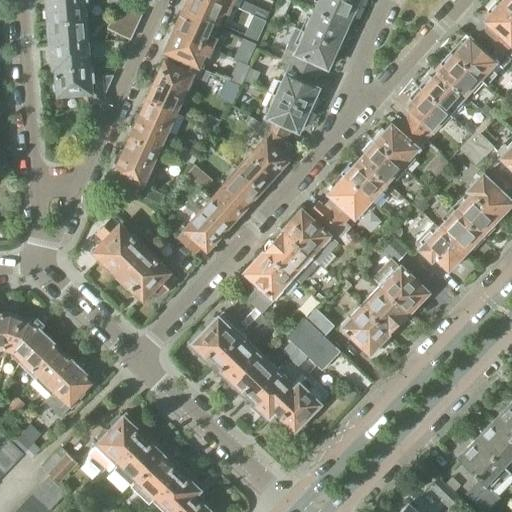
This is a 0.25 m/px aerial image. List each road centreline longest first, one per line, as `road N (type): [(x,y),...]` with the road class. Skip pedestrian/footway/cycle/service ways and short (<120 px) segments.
road 1 (residential): [(141,362),(359,112)]
road 2 (tertiary): [(511,285),(296,509)]
road 3 (tertiary): [(323,511),(511,318)]
road 4 (residential): [(296,509),(141,362)]
road 5 (residential): [(77,188),(164,0)]
road 6 (residential): [(20,0),(36,188)]
road 7 (residential): [(359,112),(468,0)]
road 8 (residential): [(141,362),(32,266)]
road 9 (residential): [(394,0),(355,83),(359,112)]
